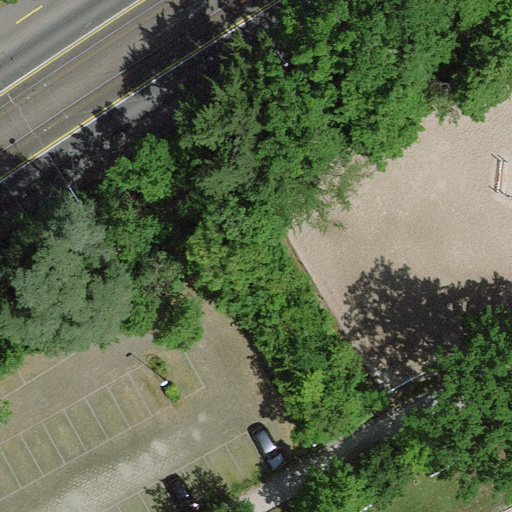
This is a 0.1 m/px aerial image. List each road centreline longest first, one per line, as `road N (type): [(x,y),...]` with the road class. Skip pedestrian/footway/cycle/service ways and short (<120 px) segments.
road 1 (secondary): [(0,201),(312,0)]
road 2 (secondary): [(111,0),(0,72)]
